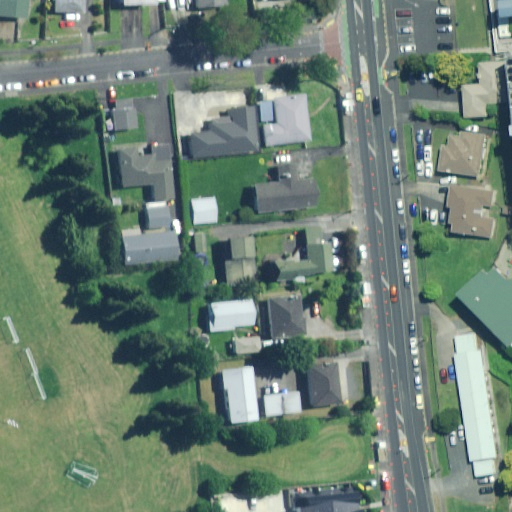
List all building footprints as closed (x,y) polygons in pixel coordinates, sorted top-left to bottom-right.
[(23,0),(0,0),(0,17),(22,20),(23,0)] [(81,0),(51,0),(51,14),(81,14),(81,0)] [(190,0),(191,9),(221,7),(221,0),(190,0)] [(511,102),(511,65),(511,61),(484,63),(485,84),(468,85),(470,111),(470,118),(492,117),(491,104),(511,102)] [(273,99),(276,121),(277,124),(262,126),(265,147),(310,141),(304,95),(273,99)] [(134,128),(131,99),(115,100),(116,108),(110,109),(113,130),(134,128)] [(271,120),(268,99),(256,101),(259,122),(271,120)] [(232,124),(210,127),(210,130),(187,133),(191,158),(257,149),(251,105),(230,108),(232,124)] [(461,134),(461,136),(449,135),(447,148),(441,147),(437,173),(479,178),(484,137),(461,134)] [(171,200),(168,161),(153,162),(152,155),(135,157),(134,148),(114,150),(118,188),(149,185),(151,201),(171,200)] [(292,181),(290,164),(273,166),(274,183),(248,186),(251,214),(313,209),(310,180),(292,181)] [(494,192),(451,187),(446,224),(453,225),(452,234),(492,239),(494,220),(483,219),(484,207),(492,208),(494,192)] [(214,222),(212,198),(188,200),(191,224),(214,222)] [(164,203),(143,205),(145,230),(166,228),(164,203)] [(334,273),(331,244),(323,245),(321,227),(303,229),(306,258),(268,262),(270,279),(334,273)] [(173,260),(171,231),(136,235),(135,229),(117,230),(121,265),(173,260)] [(201,234),(192,235),(194,254),(204,252),(201,234)] [(249,285),(245,237),(219,240),(224,287),(249,285)] [(487,269),(460,295),(511,346),(511,277),(502,267),(494,276),(487,269)] [(303,338),(302,297),(264,299),(266,339),(303,338)] [(250,326),(248,301),(203,304),(206,333),(229,331),(229,327),(250,326)] [(478,334),(452,338),(472,461),(475,461),(477,476),(495,473),(493,458),(498,457),(478,334)] [(336,405),(333,365),(302,368),(306,408),(336,405)] [(251,399),(248,369),(221,371),(225,424),(253,422),(251,399)] [(278,395),(281,415),(299,413),(296,392),(278,395)] [(281,415),(278,395),(260,397),(262,417),(281,415)] [(241,511),(240,501),(215,502),(216,511),(241,511)]
